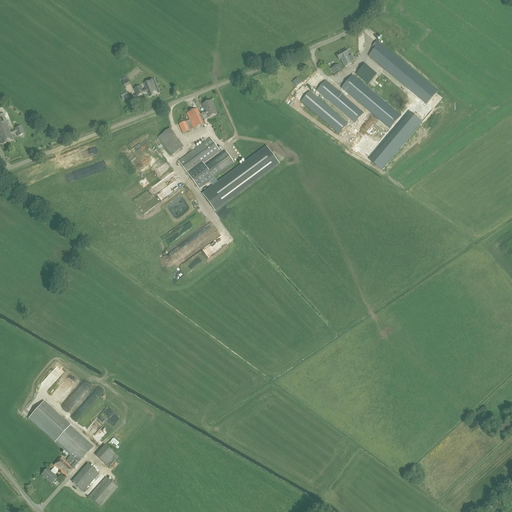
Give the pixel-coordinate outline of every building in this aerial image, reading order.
[(374,33),(375,32),(370,28),(366,32),(375,40),(378,36),(374,33)] [(369,55),(427,105),(438,92),(377,41),(372,46),(375,48),(369,55)] [(340,59),(345,67),(352,63),(348,55),(349,54),(346,49),(336,55),(339,60),(340,59)] [(412,102),(364,61),(354,72),(402,114),(412,102)] [(331,68),(335,76),(343,71),(339,64),(331,68)] [(390,129),(401,116),(352,75),(341,88),(390,129)] [(122,82),(124,87),(130,84),(126,77),(121,79),(123,81),(122,82)] [(147,92),(149,97),(160,93),(155,79),(144,83),(146,88),(145,89),(145,90),(143,91),(141,86),(134,89),(137,96),(147,92)] [(317,91),(355,123),(363,113),(325,81),(317,91)] [(301,101),(339,134),(348,124),(310,91),(301,101)] [(120,95),(123,101),(129,98),(127,92),(120,95)] [(179,124),(183,133),(204,124),(201,117),(207,115),(208,118),(217,114),(211,100),(202,104),(206,112),(200,115),(198,109),(187,113),(190,120),(186,122),(185,122),(179,124)] [(11,134),(10,132),(3,114),(0,115),(0,139),(2,144),(13,140),(11,134)] [(412,114),(371,162),(382,171),(422,123),(412,114)] [(10,132),(11,134),(16,132),(18,136),(24,134),(21,126),(15,128),(15,130),(10,132)] [(158,137),(172,156),(182,148),(169,130),(158,137)] [(188,174),(199,189),(234,163),(225,151),(205,166),(203,163),(220,151),(211,138),(179,162),(188,174)] [(276,142),(270,147),(273,151),(274,151),(282,162),(288,158),(276,142)] [(216,212),(280,165),(267,146),(202,194),(216,212)] [(128,199),(143,192),(140,186),(125,193),(128,199)] [(176,233),(165,239),(168,246),(179,241),(176,233)] [(222,235),(213,241),(220,249),(225,245),(220,239),(223,237),(222,235)] [(183,267),(189,274),(194,269),(187,262),(183,267)] [(56,372),(60,376),(64,372),(60,368),(56,372)] [(39,381),(44,385),(45,383),(51,387),(59,377),(51,371),(49,375),(46,373),(39,381)] [(64,383),(68,387),(70,385),(71,386),(79,379),(74,373),(64,383)] [(87,411),(96,400),(91,396),(94,392),(90,389),(78,403),(87,411)] [(41,475),(52,484),(57,478),(54,475),(58,471),(59,471),(66,477),(93,447),(69,426),(70,425),(44,401),(28,419),(55,442),(71,456),(66,461),(61,457),(53,466),(54,467),(50,472),(47,469),(41,475)] [(99,437),(100,441),(103,438),(103,436),(108,432),(107,432),(120,421),(115,414),(107,421),(102,416),(102,415),(86,429),(88,432),(90,435),(91,433),(92,436),(95,435),(94,434),(101,432),(102,434),(99,437)] [(511,418),(497,429),(500,433),(511,424),(511,418)] [(95,455),(109,467),(118,457),(105,444),(95,455)] [(73,483),(82,491),(98,473),(89,465),(73,483)] [(89,497),(100,507),(118,488),(106,478),(89,497)]
